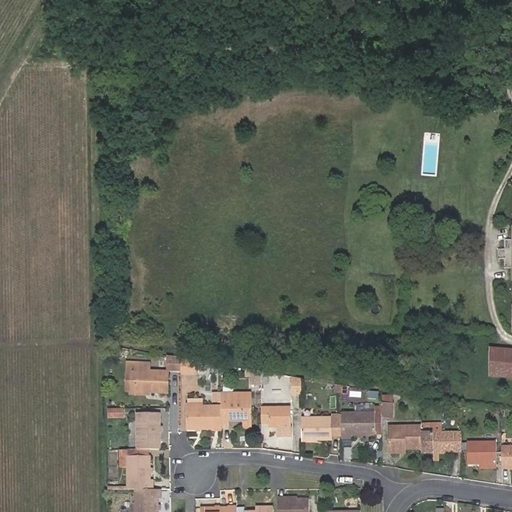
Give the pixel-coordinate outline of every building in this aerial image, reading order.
[(511,349),(491,348),(490,375),(511,377),(511,349)] [(181,370),(181,358),(168,356),(168,366),(170,366),(170,370),(181,370)] [(195,360),(181,358),(181,372),(195,372),(195,360)] [(135,389),(148,389),(167,389),(167,370),(149,369),(149,361),(131,361),(130,370),(135,370),(135,389)] [(149,393),(148,389),(135,389),(135,370),(130,370),(130,390),(130,393),(149,393)] [(260,371),(251,372),(251,384),(260,384),(260,371)] [(300,378),(291,377),(292,395),(301,395),(300,378)] [(347,395),(349,386),(336,384),(335,393),(347,395)] [(227,397),(220,397),(220,402),(220,407),(221,424),(228,424),(228,417),(242,417),(242,423),(251,423),(250,391),(227,391),(227,397)] [(381,412),(381,418),(393,418),(392,395),(381,395),(381,412)] [(280,405),(261,406),(261,420),(266,420),(266,425),(277,425),(277,434),(290,434),(289,396),(280,396),(280,405)] [(124,416),(124,406),(109,405),(109,415),(124,416)] [(221,424),(220,407),(202,407),(196,407),(187,407),(186,407),(186,429),(221,429),(221,424)] [(138,446),(159,446),(158,411),(138,411),(138,446)] [(342,432),(341,412),(330,412),(330,416),(301,416),(301,437),(316,437),(331,437),(331,432),(342,432)] [(381,412),(341,412),(342,432),(342,436),(351,436),(351,433),(375,433),(375,431),(381,431),(381,418),(381,412)] [(442,432),(442,424),(421,424),(421,425),(421,432),(442,432)] [(421,432),(421,425),(389,425),(389,447),(403,447),(421,447),(421,432)] [(461,451),(461,432),(442,432),(421,432),(421,447),(421,451),(461,451)] [(495,441),(467,441),(467,463),(496,462),(495,441)] [(511,445),(502,445),(502,467),(511,467),(511,445)] [(128,446),(119,446),(119,464),(128,464),(128,455),(128,446)] [(128,446),(128,455),(149,454),(149,446),(138,446),(128,446)] [(343,449),(343,459),(352,459),(352,449),(343,449)] [(128,464),(128,487),(137,487),(152,486),(151,478),(149,478),(149,454),(128,455),(128,464)] [(160,496),(160,486),(152,486),(137,487),(136,511),(158,511),(158,496),(160,496)] [(309,511),(309,497),(277,497),(277,511),(309,511)]
